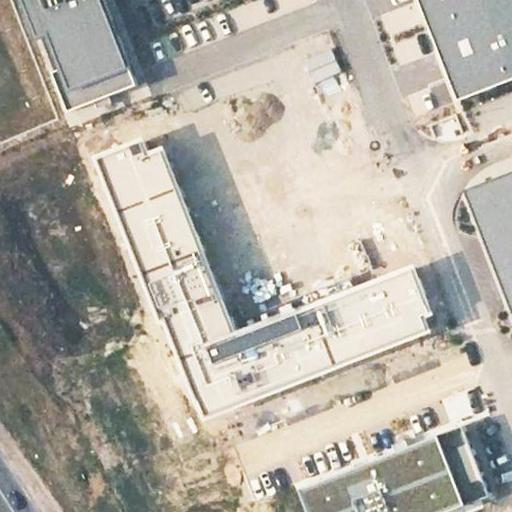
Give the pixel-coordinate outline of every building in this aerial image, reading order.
[(51,75),(66,114),(140,85),(106,0),(21,0),(37,40),(47,36),(61,71),(51,75)] [(511,0),(421,0),(462,102),(511,81),(511,0)] [(154,376),(175,430),(432,335),(425,318),(435,314),(395,211),(374,212),(386,241),(284,282),(275,259),(217,281),(157,127),(96,151),(129,237),(130,237),(152,292),(164,320),(169,318),(186,364),(154,376)] [(511,178),(474,193),(511,289),(511,178)] [(465,428),(304,486),(313,511),(446,511),(492,494),(465,428)]
